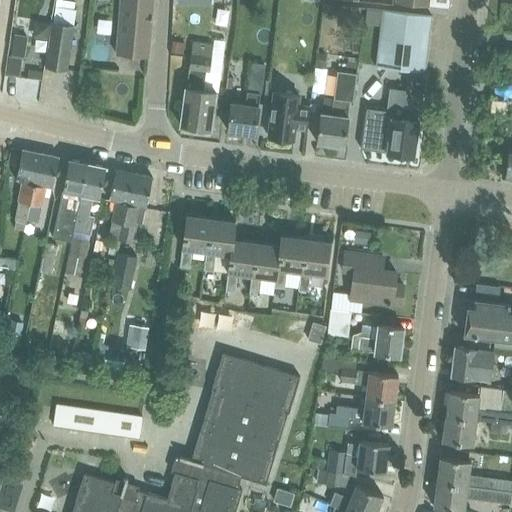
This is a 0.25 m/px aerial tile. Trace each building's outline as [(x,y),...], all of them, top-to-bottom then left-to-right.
[(152,0),(120,0),(116,54),(148,57),(152,0)] [(216,5),(213,21),(224,23),(227,7),(216,5)] [(367,109),(364,128),(361,148),(387,151),(387,152),(413,156),(424,72),(425,72),(432,16),(412,13),(382,9),(374,66),(409,71),(402,119),(391,117),(391,112),(367,109)] [(109,31),(110,17),(96,16),(95,31),(109,31)] [(67,70),(74,26),(53,23),(46,66),(67,70)] [(9,55),(23,57),(27,36),(12,33),(9,55)] [(173,41),(171,53),(183,55),(185,43),(173,41)] [(209,70),(213,44),(193,41),(186,87),(185,87),(180,125),(211,129),(216,91),(203,89),(206,70),(209,70)] [(316,52),(315,65),(326,66),(327,53),(316,52)] [(18,76),(21,58),(8,56),(5,74),(18,76)] [(348,56),(346,67),(355,68),(356,57),(348,56)] [(344,146),(348,116),(346,116),(348,99),(353,100),(355,87),(357,73),(337,71),(334,97),(332,97),(330,114),(321,112),(317,143),(344,146)] [(334,72),(326,71),(325,91),(333,92),(334,72)] [(230,111),(227,131),(231,132),(231,134),(241,135),(241,133),(255,135),(257,115),(260,93),(246,91),(244,104),(231,102),(230,111)] [(306,130),(310,103),(298,102),(299,94),(273,91),(267,136),(293,140),(295,129),(306,130)] [(26,222),(26,218),(40,153),(22,149),(15,180),(22,181),(17,201),(18,201),(14,219),(26,222)] [(59,157),(40,153),(26,218),(39,221),(46,186),(52,187),(59,157)] [(87,163),(69,159),(52,235),(71,239),(72,233),(87,163)] [(87,163),(72,233),(73,233),(72,241),(74,241),(71,253),(86,256),(89,244),(88,244),(94,216),(89,215),(93,195),(100,197),(106,167),(87,163)] [(120,239),(134,173),(116,169),(109,198),(116,200),(108,237),(111,238),(108,253),(117,255),(121,240),(120,239)] [(152,177),(134,173),(120,239),(121,240),(132,242),(136,222),(142,223),(152,177)] [(192,250),(205,252),(210,217),(186,214),(180,266),(190,268),(192,250)] [(231,255),(233,239),(235,221),(210,217),(205,252),(203,270),(214,271),(216,253),(230,255),(231,255)] [(370,232),(355,230),(354,242),(368,244),(370,232)] [(281,235),(280,245),(275,279),(274,287),(283,288),(286,269),(299,271),(304,238),(281,235)] [(304,238),(299,271),(297,289),(308,290),(310,272),(326,274),(330,241),(304,238)] [(236,274),(251,276),(255,242),(233,239),(231,255),(230,255),(225,290),(234,291),(236,274)] [(280,245),(255,242),(251,276),(249,294),(259,295),(261,277),(275,279),(280,245)] [(57,246),(46,243),(40,270),(52,272),(57,246)] [(341,267),(340,271),(353,273),(350,298),(381,302),(401,305),(403,284),(394,283),(396,271),(373,268),(375,255),(343,251),(341,267)] [(118,253),(112,284),(130,288),(137,257),(118,253)] [(345,298),(343,309),(362,312),(364,300),(345,298)] [(463,334),(495,339),(511,340),(511,303),(474,298),(473,306),(467,305),(463,334)] [(331,309),(328,334),(347,337),(350,311),(331,309)] [(233,310),(199,310),(199,324),(233,324),(233,310)] [(8,319),(4,343),(20,345),(24,322),(8,319)] [(313,321),(308,338),(320,342),(325,325),(313,321)] [(126,346),(147,349),(150,327),(129,324),(126,346)] [(375,339),(370,339),(371,333),(362,331),(353,334),(351,348),(357,349),(357,350),(377,353),(377,356),(387,357),(387,354),(400,356),(404,328),(377,324),(375,339)] [(511,354),(511,340),(495,339),(494,352),(511,354)] [(494,380),(496,364),(489,363),(491,349),(478,347),(478,348),(455,345),(451,374),(494,380)] [(137,489),(135,498),(113,491),(115,482),(84,472),(71,511),(232,511),(240,489),(242,490),(242,489),(238,488),(241,476),(267,484),(267,482),(266,482),(287,412),(289,413),(300,376),(223,352),(211,389),(213,389),(192,459),(180,455),(179,457),(184,459),(180,473),(175,471),(167,498),(137,489)] [(83,355),(82,362),(93,364),(95,353),(88,352),(83,355)] [(96,352),(94,366),(123,371),(125,357),(96,352)] [(395,400),(398,375),(369,371),(357,369),(357,368),(340,366),(339,382),(356,383),(367,384),(365,396),(395,400)] [(475,419),(491,422),(509,424),(511,424),(511,390),(480,386),(479,394),(449,390),(445,416),(475,419)] [(391,425),(395,400),(365,396),(364,408),(337,405),(336,413),(330,412),(329,420),(314,418),(314,423),(335,426),(349,428),(351,418),(362,419),(362,421),(391,425)] [(142,415),(56,403),(53,425),(139,438),(142,415)] [(472,444),(475,419),(445,416),(442,440),(472,444)] [(508,434),(509,424),(491,422),(490,432),(508,434)] [(327,470),(320,469),(350,475),(356,476),(357,468),(366,469),(385,472),(389,443),(369,441),(360,440),(359,443),(358,455),(347,454),(347,452),(345,452),(330,450),(327,470)] [(468,474),(470,460),(440,456),(437,481),(504,490),(511,491),(511,479),(506,479),(468,474)] [(312,457),(311,467),(324,469),(325,459),(312,457)] [(350,475),(320,469),(318,469),(317,482),(326,484),(326,485),(341,486),(341,485),(348,486),(350,475)] [(511,491),(504,490),(437,481),(434,506),(463,510),(465,497),(510,503),(511,491)] [(375,511),(383,495),(364,487),(356,484),(350,499),(334,492),(329,504),(345,510),(349,511),(375,511)] [(278,488),(274,500),(289,505),(293,492),(278,488)]
